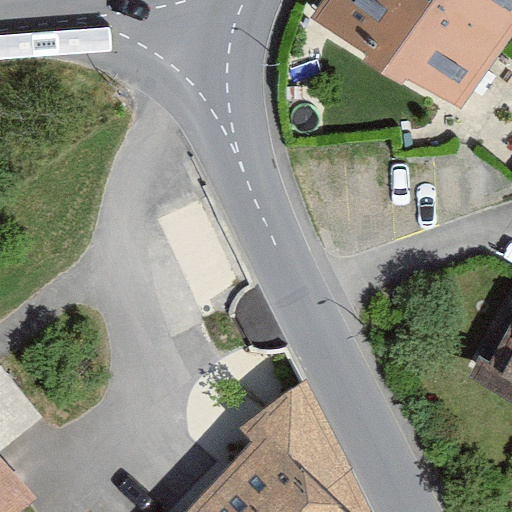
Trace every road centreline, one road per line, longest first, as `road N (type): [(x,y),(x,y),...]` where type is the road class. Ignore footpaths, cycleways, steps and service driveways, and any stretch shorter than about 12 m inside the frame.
road 1 (tertiary): [(207,38),(232,145),(298,297),(414,511)]
road 2 (tertiary): [(207,38),(83,21),(0,31)]
